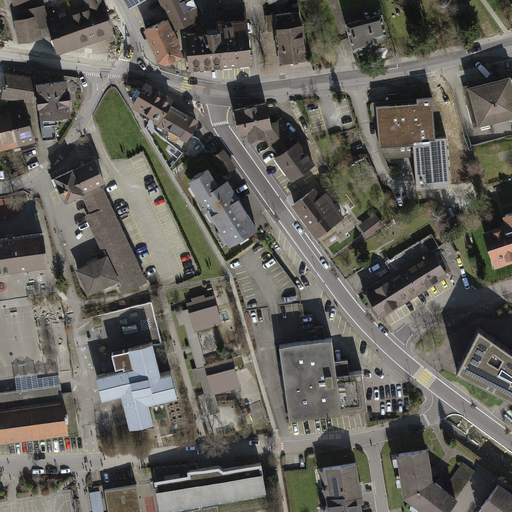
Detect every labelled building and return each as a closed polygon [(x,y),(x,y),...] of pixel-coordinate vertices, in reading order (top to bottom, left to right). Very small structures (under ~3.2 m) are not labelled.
[(44,12),(56,49),(59,49),(113,32),(105,9),(100,0),(67,0),(70,6),(58,10),(57,7),(44,12)] [(193,0),(162,0),(170,18),(174,16),(178,26),(201,17),(193,0)] [(24,10),(26,20),(16,22),(20,41),(42,36),(40,27),(45,26),(41,7),(24,10)] [(219,33),(222,65),(251,62),(246,8),(225,10),(226,22),(218,23),(219,33)] [(278,29),(283,65),(311,61),(306,27),(298,28),(297,20),(295,21),(294,13),(267,17),(269,30),(278,29)] [(382,14),(347,24),(354,49),(389,40),(382,14)] [(165,20),(146,29),(160,58),(167,62),(180,56),(175,45),(177,44),(165,20)] [(222,65),(219,33),(183,37),(186,69),(222,65)] [(31,102),(35,76),(5,71),(1,98),(31,102)] [(511,74),(464,88),(474,125),(511,114),(511,74)] [(66,91),(65,81),(39,84),(40,94),(39,94),(40,107),(41,107),(42,116),(40,116),(43,140),(57,138),(54,115),(69,114),(68,104),(70,104),(69,101),(77,100),(76,93),(68,94),(68,91),(66,91)] [(171,101),(144,86),(137,97),(138,98),(133,106),(156,119),(154,122),(158,124),(168,107),(171,101)] [(379,146),(413,143),(413,139),(436,137),(432,97),(417,98),(417,102),(399,103),(376,105),(379,146)] [(266,100),(234,107),(240,133),(247,131),(248,138),(251,137),(251,139),(264,136),(264,135),(264,134),(267,134),(265,128),(272,126),(266,100)] [(9,109),(17,144),(35,139),(30,125),(23,105),(9,109)] [(186,141),(196,123),(197,121),(187,115),(186,117),(168,107),(158,124),(158,126),(162,128),(160,130),(166,133),(165,135),(176,142),(179,136),(186,141)] [(0,148),(17,144),(9,109),(0,111),(0,148)] [(264,135),(277,153),(297,139),(283,118),(272,126),(265,128),(267,134),(264,134),(264,135)] [(446,136),(436,137),(413,139),(413,143),(417,188),(450,185),(446,136)] [(277,153),(274,155),(291,178),(314,162),(300,143),(297,139),(277,153)] [(225,149),(211,157),(223,176),(236,167),(225,149)] [(105,180),(94,157),(71,168),(70,166),(52,176),(64,200),(83,191),(98,183),(105,180)] [(208,165),(188,177),(229,243),(258,225),(227,175),(217,180),(208,165)] [(103,254),(74,268),(87,294),(115,281),(121,292),(146,280),(102,187),(100,188),(98,183),(83,191),(84,192),(82,194),(91,212),(84,215),(103,254)] [(316,186),(292,203),(315,236),(344,215),(326,190),(322,194),(316,186)] [(15,198),(0,198),(0,219),(7,219),(7,215),(15,215),(15,198)] [(511,209),(501,214),(504,223),(481,231),(494,267),(511,260),(511,209)] [(375,212),(359,224),(369,237),(385,224),(375,212)] [(0,238),(0,270),(47,264),(43,233),(0,238)] [(380,314),(451,270),(447,261),(457,255),(449,240),(439,246),(431,234),(386,261),(394,274),(364,293),(371,304),(373,302),(380,314)] [(195,331),(197,330),(223,323),(214,294),(205,296),(204,293),(191,297),(192,300),(186,302),(188,308),(195,331)] [(162,342),(152,302),(98,315),(97,311),(82,315),(103,398),(122,394),(131,426),(153,420),(148,401),(177,394),(171,370),(161,373),(153,345),(162,342)] [(195,331),(188,308),(181,310),(182,313),(176,315),(179,325),(185,324),(197,367),(205,365),(204,364),(206,363),(197,330),(195,331)] [(456,369),(511,397),(511,349),(479,326),(456,369)] [(331,337),(279,344),(289,418),(366,407),(361,370),(337,373),(336,369),(331,337)] [(442,378),(452,371),(431,338),(420,344),(442,378)] [(213,393),(214,392),(240,385),(232,356),(206,363),(204,364),(205,365),(213,393)] [(213,393),(205,365),(197,367),(192,368),(196,381),(200,380),(210,413),(220,411),(214,392),(213,393)] [(61,386),(0,393),(0,443),(69,434),(68,427),(76,426),(72,393),(62,394),(61,386)] [(429,448),(397,453),(403,496),(425,511),(446,511),(458,497),(439,483),(433,479),(432,472),(429,448)] [(326,468),(319,469),(325,482),(328,481),(328,485),(323,488),(326,496),(327,505),(322,508),(323,511),(364,511),(362,501),(366,500),(364,492),(362,481),(360,482),(357,461),(326,466),(326,468)] [(182,476),(155,480),(160,508),(265,489),(261,462),(223,469),(219,465),(182,472),(182,476)] [(475,471),(463,462),(456,471),(469,480),(475,471)] [(511,511),(511,490),(500,482),(481,509),(485,511),(511,511)] [(141,511),(137,484),(105,490),(108,511),(141,511)]
